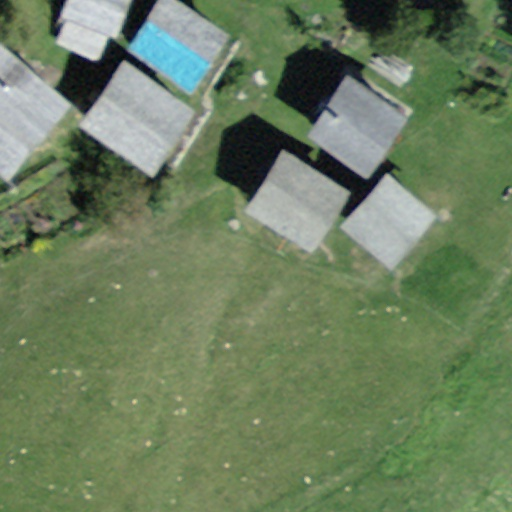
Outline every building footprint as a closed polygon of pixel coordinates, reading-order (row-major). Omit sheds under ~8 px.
[(144,0),(77,0),(66,33),(125,54),(144,0)] [(235,32),(185,0),(171,0),(142,46),(201,84),(235,32)] [(82,99),(0,34),(0,157),(22,175),(82,99)] [(209,110),(135,61),(95,121),(169,170),(209,110)] [(416,103),(361,67),(321,129),(376,164),(416,103)] [(360,179),(294,144),(258,211),(324,246),(360,179)] [(446,207),(399,167),(356,218),(402,258),(446,207)]
